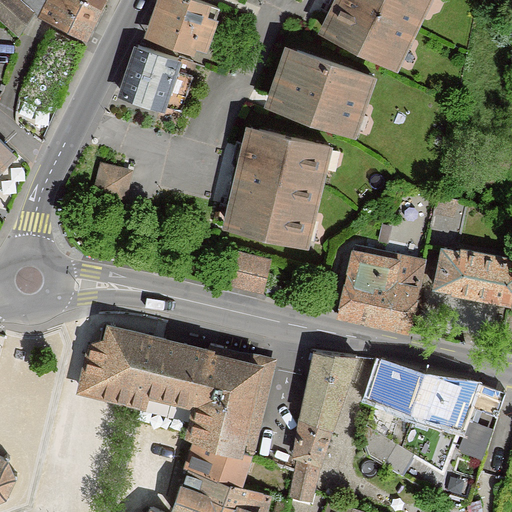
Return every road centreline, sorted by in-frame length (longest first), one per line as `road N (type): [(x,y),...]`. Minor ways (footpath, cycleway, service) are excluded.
road 1 (tertiary): [(29,280),(146,292),(511,372)]
road 2 (tertiary): [(140,0),(45,185),(29,280)]
